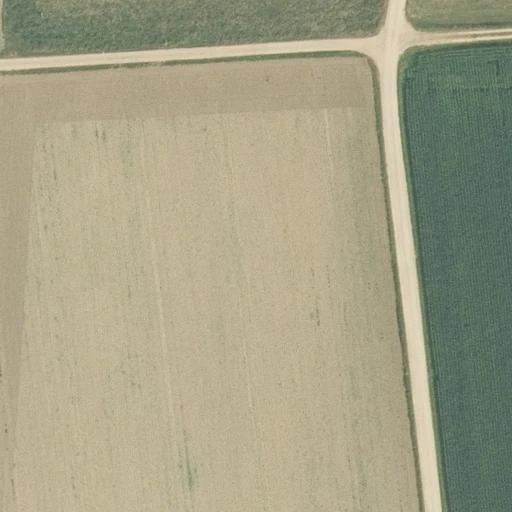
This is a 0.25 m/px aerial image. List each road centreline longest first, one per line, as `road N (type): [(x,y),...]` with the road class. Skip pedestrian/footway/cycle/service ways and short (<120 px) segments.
road 1 (track): [(389,43),(434,511)]
road 2 (track): [(389,43),(0,67)]
road 3 (track): [(389,43),(511,34)]
